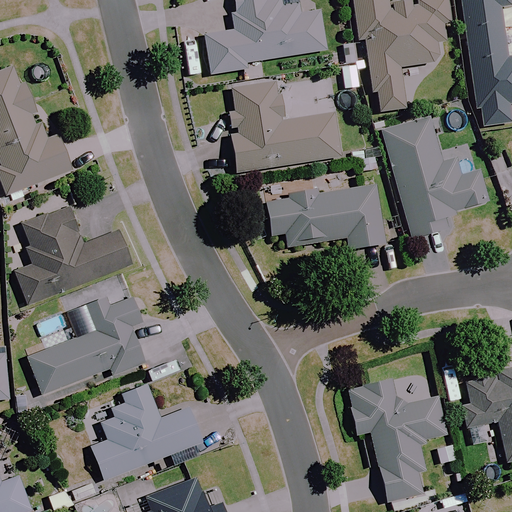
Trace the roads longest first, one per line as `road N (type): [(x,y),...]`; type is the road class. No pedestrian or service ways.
road 1 (residential): [(256,350),(181,222),(117,0)]
road 2 (residential): [(256,350),(404,299),(511,286)]
road 3 (residential): [(310,511),(302,460),(256,350)]
